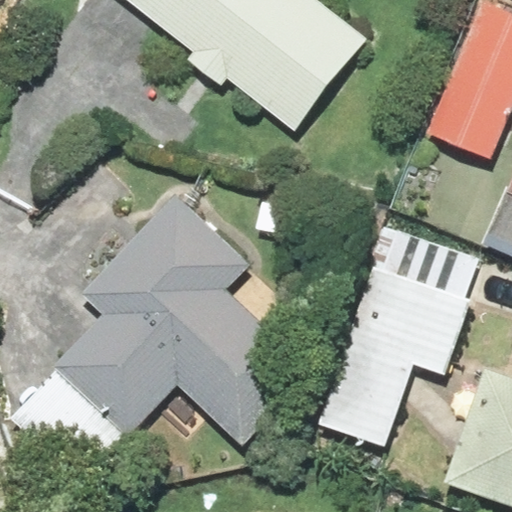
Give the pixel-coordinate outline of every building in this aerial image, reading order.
[(224,72),(289,124),(360,34),(317,0),(132,0),(188,44),(181,52),(217,81),(224,72)] [(511,92),(511,0),(477,0),(421,129),(484,156),(511,92)] [(511,155),(498,186),(511,192),(511,155)] [(250,264),(170,186),(76,281),(99,304),(0,404),(0,406),(69,475),(167,377),(231,440),(308,362),(230,284),(250,264)] [(482,244),(375,214),(319,419),(425,448),(482,244)] [(511,505),(511,373),(471,360),(431,479),(511,505)]
